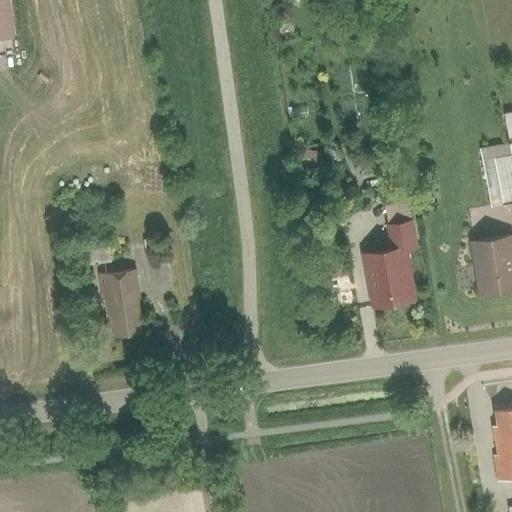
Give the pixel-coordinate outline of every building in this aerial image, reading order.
[(511,138),(481,144),(491,199),(511,194),(511,138)] [(418,245),(414,221),(392,224),(396,249),(408,247),(418,245)] [(109,228),(79,233),(84,261),(114,256),(109,228)] [(511,237),(511,235),(471,242),(480,297),(511,291),(511,237)] [(396,249),(365,254),(374,308),(417,300),(408,247),(396,249)] [(136,266),(100,272),(111,332),(146,326),(136,266)] [(511,409),(491,413),(502,480),(511,478),(511,409)]
